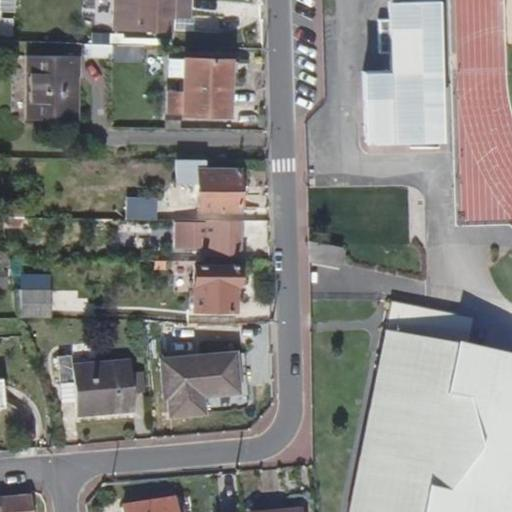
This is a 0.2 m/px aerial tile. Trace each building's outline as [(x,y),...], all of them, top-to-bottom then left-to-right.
[(170,15),(170,0),(110,0),(110,30),(169,32),(170,15)] [(170,0),(170,15),(186,16),(186,0),(170,0)] [(442,147),(439,68),(441,68),(439,0),(395,0),(392,0),(393,18),(382,19),(382,53),(393,53),(394,70),(366,71),(367,142),(413,141),(413,149),(442,147)] [(87,33),(86,44),(108,44),(118,44),(118,34),(87,33)] [(108,56),(108,44),(86,44),(81,43),(80,55),(108,56)] [(138,58),(138,45),(118,44),(108,44),(108,56),(108,57),(138,58)] [(74,120),(74,56),(25,55),(24,119),(74,120)] [(341,175),(337,55),(324,55),(326,104),(305,125),(306,157),(312,157),(313,175),(341,175)] [(165,93),(164,114),(225,116),(227,61),(181,59),(181,60),(167,59),(167,76),(180,77),(179,94),(165,93)] [(202,172),(202,161),(174,160),(174,184),(196,183),(196,172),(202,172)] [(237,212),(238,172),(202,172),(196,172),(196,183),(196,213),(237,212)] [(407,225),(406,187),(353,188),(354,226),(407,225)] [(21,219),(21,201),(0,200),(0,218),(18,219),(21,219)] [(155,220),(155,201),(123,200),(123,220),(155,220)] [(0,227),(18,228),(18,219),(0,218),(0,227)] [(238,257),(238,225),(199,225),(199,257),(238,257)] [(338,268),(342,248),(309,242),(309,263),(338,268)] [(233,311),(233,287),(235,287),(236,268),(192,268),(191,311),(233,311)] [(16,290),(46,290),(46,276),(16,276),(16,290)] [(46,320),(46,290),(16,290),(9,290),(13,320),(23,320),(46,320)] [(511,511),(511,356),(463,347),(468,318),(388,302),(348,511),(511,511)] [(238,392),(234,353),(160,361),(164,399),(168,399),(170,415),(204,412),(202,395),(238,392)] [(145,391),(143,372),(129,374),(128,359),(70,365),(69,356),(55,357),(58,385),(72,383),(73,402),(75,417),(133,411),(132,392),(145,391)] [(72,383),(58,385),(60,403),(73,402),(72,383)] [(333,492),(330,426),(313,427),(314,464),(316,493),(333,492)] [(28,511),(27,497),(0,499),(0,511),(28,511)] [(175,511),(173,501),(122,510),(122,511),(175,511)]
